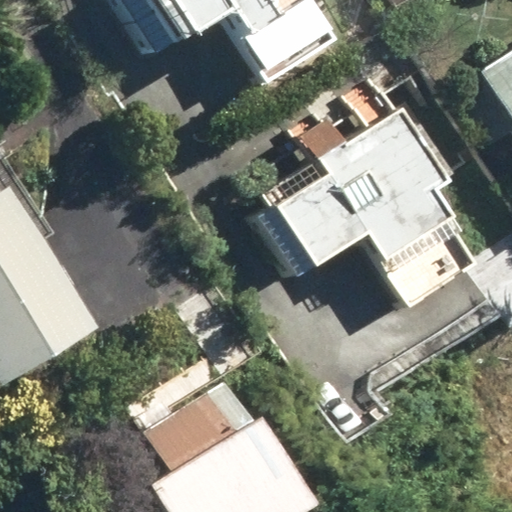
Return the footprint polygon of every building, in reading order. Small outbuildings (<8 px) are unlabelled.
[(253,86),(319,44),(290,0),(100,0),(138,58),(206,15),(253,86)] [(369,0),(379,16),(407,0),(369,0)] [(511,40),(462,71),(511,150),(511,40)] [(391,313),(460,270),(413,196),(428,186),(364,84),(339,100),(358,130),(331,147),(315,121),(285,140),(309,179),(239,222),(277,282),(345,240),(391,313)] [(0,384),(82,336),(28,244),(41,236),(0,168),(0,384)] [(258,350),(209,283),(164,315),(212,383),(258,350)] [(289,511),(204,382),(125,434),(150,472),(126,488),(141,511),(289,511)]
